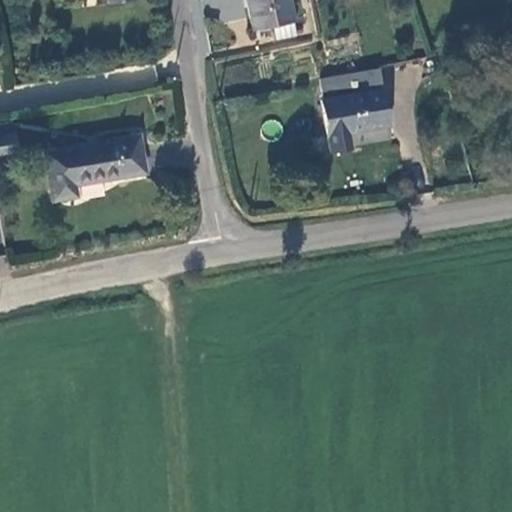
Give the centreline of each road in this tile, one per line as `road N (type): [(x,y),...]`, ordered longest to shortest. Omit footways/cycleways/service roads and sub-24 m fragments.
road 1 (unclassified): [(511,208),(221,251)]
road 2 (unclassified): [(176,0),(221,251)]
road 3 (track): [(153,265),(167,323),(178,511)]
road 4 (unclassified): [(221,251),(0,296)]
